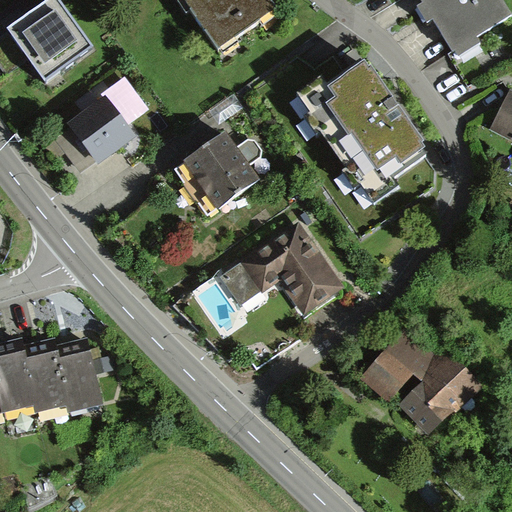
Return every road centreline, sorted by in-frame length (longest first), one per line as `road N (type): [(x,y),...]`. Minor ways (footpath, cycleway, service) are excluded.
road 1 (residential): [(229,414),(408,271),(455,193),(458,158),(449,129),(402,62),(327,0)]
road 2 (tertiary): [(229,414),(77,255)]
road 3 (tertiary): [(332,511),(229,414)]
road 4 (tertiary): [(77,255),(0,156)]
